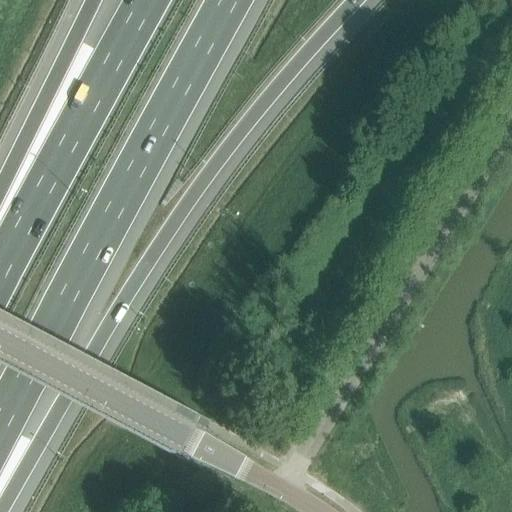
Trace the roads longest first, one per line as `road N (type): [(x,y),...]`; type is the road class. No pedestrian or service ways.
road 1 (motorway): [(0,500),(182,210),(358,0)]
road 2 (motorway): [(0,423),(229,0)]
road 3 (unclassified): [(289,491),(511,114)]
road 4 (unclassified): [(289,491),(0,336)]
road 5 (motorway): [(146,0),(0,281)]
road 6 (motorway): [(95,0),(0,223)]
